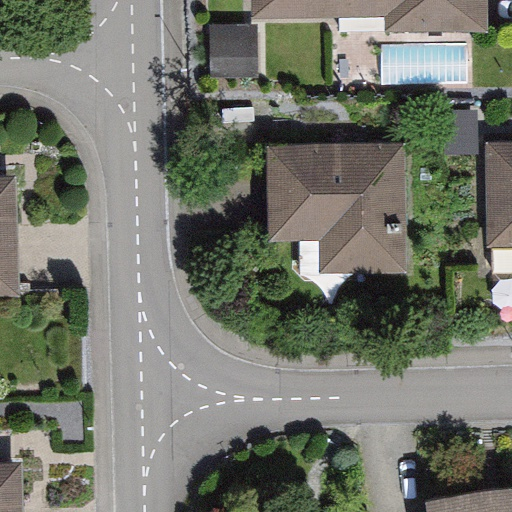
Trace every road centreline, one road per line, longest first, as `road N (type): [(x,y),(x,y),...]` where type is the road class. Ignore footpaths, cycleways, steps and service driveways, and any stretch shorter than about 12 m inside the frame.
road 1 (residential): [(511,396),(144,399)]
road 2 (residential): [(132,56),(144,399)]
road 3 (residential): [(0,60),(132,56)]
